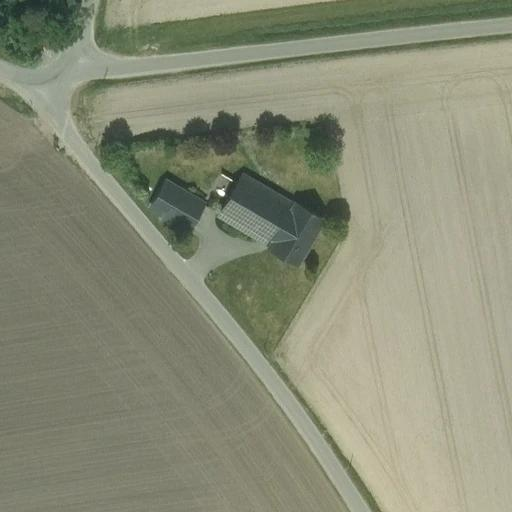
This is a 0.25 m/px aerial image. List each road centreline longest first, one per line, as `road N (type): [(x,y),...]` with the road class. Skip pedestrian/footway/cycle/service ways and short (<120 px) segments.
road 1 (unclassified): [(354,511),(214,299),(59,118),(53,90)]
road 2 (unclassified): [(53,90),(90,79),(511,29)]
